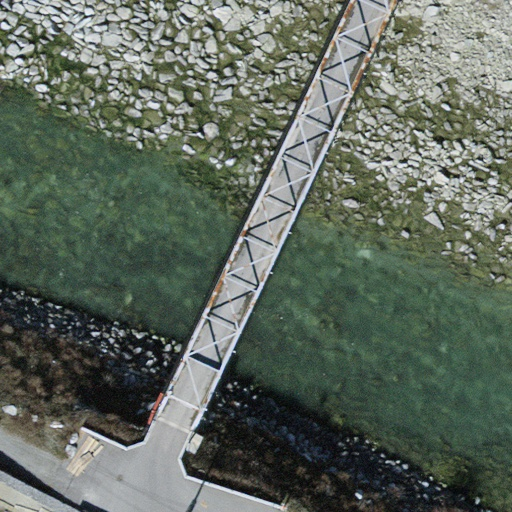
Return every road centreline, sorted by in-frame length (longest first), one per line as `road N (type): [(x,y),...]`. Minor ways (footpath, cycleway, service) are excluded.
road 1 (unclassified): [(373,0),(171,426),(146,491),(173,511)]
road 2 (track): [(146,491),(70,481),(0,447)]
